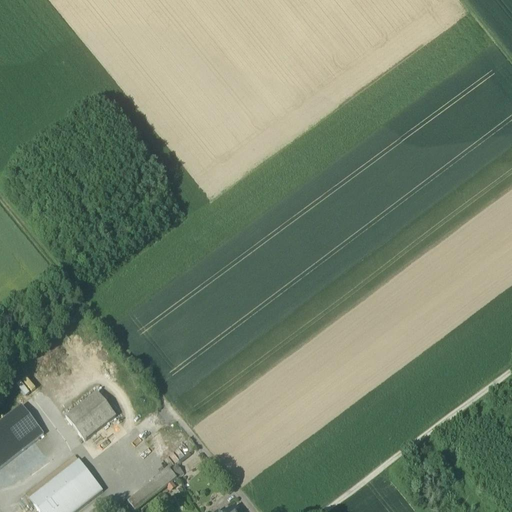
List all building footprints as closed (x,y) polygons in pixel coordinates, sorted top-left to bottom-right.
[(34,395),(38,391),(28,381),(24,385),(34,395)] [(20,391),(30,400),(34,396),(24,386),(20,391)] [(97,394),(65,419),(84,443),(116,418),(97,394)] [(21,408),(0,424),(0,470),(43,436),(21,408)] [(78,462),(29,501),(33,506),(37,511),(77,511),(102,492),(78,462)] [(168,470),(153,482),(161,492),(177,480),(168,470)] [(153,482),(127,502),(131,506),(135,511),(161,492),(153,482)] [(29,501),(26,497),(21,500),(28,510),(33,506),(29,501)]
